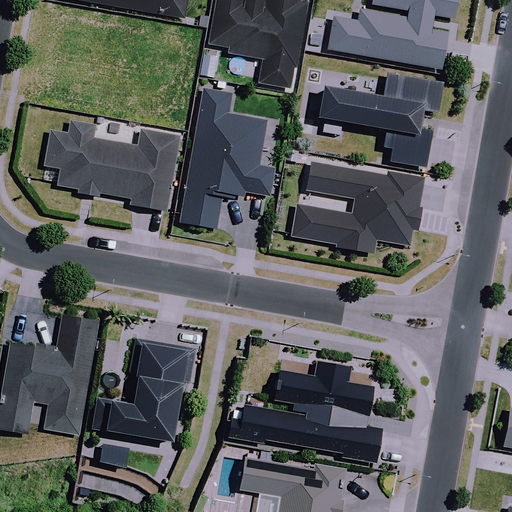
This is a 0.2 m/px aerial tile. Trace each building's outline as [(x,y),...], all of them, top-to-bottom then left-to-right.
[(56,0),(182,21),(185,0),(56,0)] [(301,0),(262,0),(262,4),(235,0),(214,0),(207,48),(229,51),(228,57),(262,62),(258,85),(292,90),(305,7),(301,6),(301,0)] [(454,0),(371,0),(370,7),(409,13),(407,21),(369,15),(358,13),(356,22),(330,18),(324,53),(438,72),(444,35),(429,33),(431,18),(451,21),(454,0)] [(386,76),(383,100),(318,91),(314,123),(389,134),(385,165),(423,170),(429,129),(417,128),(419,114),(435,116),(439,83),(386,76)] [(234,201),(235,197),(267,202),(272,171),(259,169),(266,124),(228,118),(231,96),(201,91),(180,225),(215,231),(220,199),(234,201)] [(97,201),(98,196),(130,202),(129,207),(166,213),(179,139),(139,132),(136,149),(92,142),(94,129),(68,125),(66,136),(49,133),(43,168),(60,171),(57,190),(76,193),(75,198),(97,201)] [(410,234),(415,235),(422,181),(307,166),(303,191),(356,198),(354,216),(296,208),(292,239),(338,245),(337,250),(373,255),(375,242),(408,247),(410,234)] [(0,430),(27,436),(33,405),(49,408),(45,429),(80,436),(100,329),(21,314),(19,325),(0,425),(0,430)] [(185,350),(134,342),(128,378),(131,379),(128,401),(98,396),(92,431),(170,443),(183,365),(185,350)] [(241,420),(228,418),(225,435),(371,460),(376,432),(366,431),(373,391),(348,386),(350,371),(316,365),(313,379),(277,373),(270,414),(242,409),(241,420)] [(511,411),(498,409),(491,448),(511,451),(511,411)] [(225,490),(231,460),(211,456),(205,486),(225,490)] [(310,471),(242,459),(241,464),(236,492),(280,500),(277,511),(337,511),(345,472),(311,466),(310,471)]
